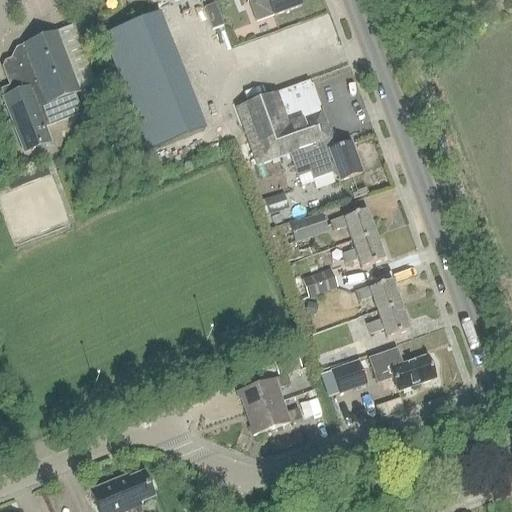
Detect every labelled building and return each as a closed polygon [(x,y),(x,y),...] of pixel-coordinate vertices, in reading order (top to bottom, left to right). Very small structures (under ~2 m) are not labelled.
[(297,0),(246,0),(255,22),(271,16),(272,17),(300,7),(297,0)] [(71,28),(55,34),(15,50),(10,60),(4,63),(2,68),(12,95),(3,99),(23,154),(49,144),(43,129),(80,115),(72,95),(93,87),(71,28)] [(205,131),(168,37),(109,60),(146,155),(205,131)] [(349,144),(332,149),(328,139),(331,138),(320,111),(318,111),(317,107),(318,107),(310,85),(308,85),(307,82),(234,109),(255,167),(288,155),(296,177),(309,173),(311,180),(330,174),(337,179),(338,183),(360,175),(349,144)] [(282,194),(263,201),(268,216),(288,210),(282,194)] [(351,244),(373,236),(365,212),(342,220),(342,218),(328,222),(332,232),(345,227),(351,244)] [(320,214),(288,226),(295,244),(327,233),(320,214)] [(373,236),(351,244),(353,250),(340,255),(343,265),(356,260),(360,269),(382,261),(373,236)] [(330,271),(301,282),(308,299),(336,289),(330,271)] [(376,315),(399,307),(390,282),(368,290),(367,288),(353,293),(357,303),(370,298),(376,315)] [(314,318),(317,306),(306,304),(304,316),(314,318)] [(399,307),(376,315),(378,321),(365,325),(368,335),(382,331),(385,339),(407,331),(399,307)] [(362,343),(325,354),(328,368),(366,358),(362,343)] [(400,367),(397,359),(394,351),(367,361),(376,386),(391,380),(396,393),(433,380),(425,358),(400,367)] [(272,360),(277,376),(300,368),(295,352),(272,360)] [(366,386),(357,362),(329,372),(338,396),(366,386)] [(243,415),(279,403),(275,390),(287,387),(283,377),(236,393),(243,415)] [(313,392),(305,394),(307,400),(315,397),(313,392)] [(279,403),(243,415),(251,437),(298,421),(295,411),(283,415),(279,403)] [(135,504),(150,498),(140,473),(116,483),(115,481),(87,491),(95,511),(122,511),(136,506),(135,504)] [(365,511),(360,498),(338,507),(340,511),(365,511)]
